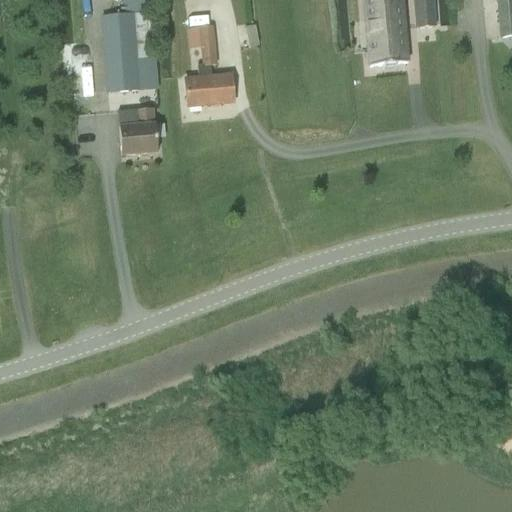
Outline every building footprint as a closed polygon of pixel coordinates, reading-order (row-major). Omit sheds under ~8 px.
[(362,0),(369,71),(406,67),(400,0),(362,0)] [(432,0),(413,0),(416,32),(435,30),(432,0)] [(511,0),(498,0),(503,39),(511,37),(511,0)] [(129,16),(98,19),(106,95),(137,91),(137,86),(151,85),(151,76),(153,76),(149,14),(129,16)] [(199,80),(184,81),(187,108),(233,103),(230,77),(210,79),(209,67),(215,66),(212,29),(188,31),(189,49),(201,48),(202,67),(197,67),(199,80)] [(135,111),(116,113),(117,129),(120,157),(156,154),(154,126),(152,126),(151,110),(135,111)]
